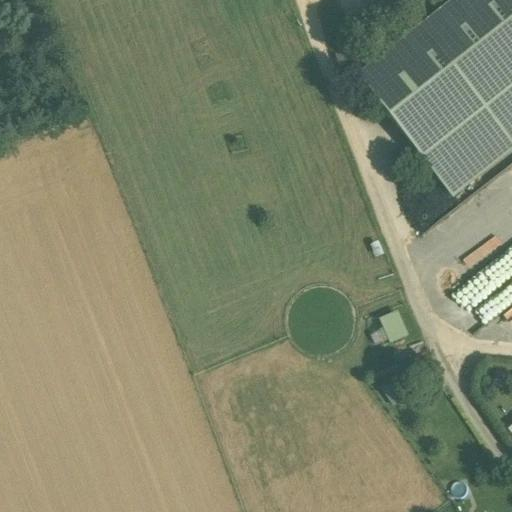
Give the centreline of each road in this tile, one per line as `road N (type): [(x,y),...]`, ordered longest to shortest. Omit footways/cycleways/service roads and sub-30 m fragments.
road 1 (residential): [(350,126),(447,371),(511,471)]
road 2 (track): [(301,0),(350,126)]
